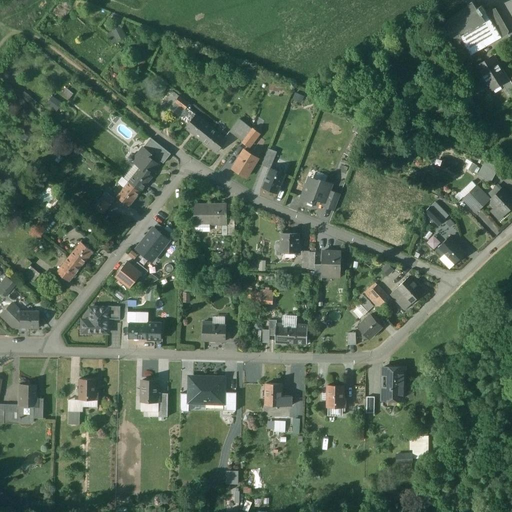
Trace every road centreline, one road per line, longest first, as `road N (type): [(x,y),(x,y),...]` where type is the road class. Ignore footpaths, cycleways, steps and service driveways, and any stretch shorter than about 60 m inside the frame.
road 1 (residential): [(456,283),(383,350),(341,361),(52,351)]
road 2 (residential): [(193,170),(456,283)]
road 3 (residential): [(52,351),(52,333),(172,183),(193,170)]
road 4 (track): [(140,123),(14,29)]
